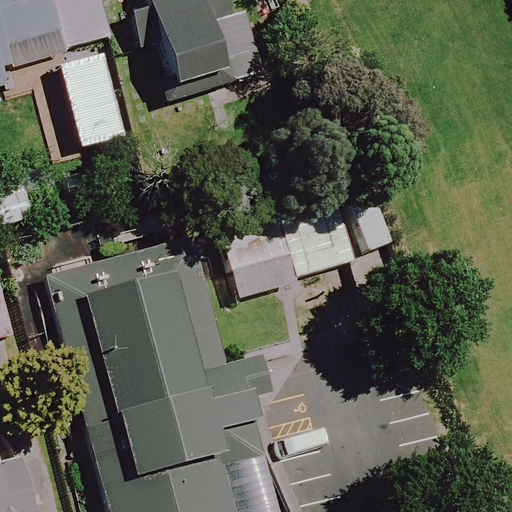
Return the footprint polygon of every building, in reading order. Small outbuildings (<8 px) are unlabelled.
[(60,77),(55,58),(100,45),(87,0),(0,0),(0,93),(20,88),(60,77)] [(242,77),(221,0),(134,0),(161,98),(242,77)] [(343,272),(333,227),(274,241),(284,285),(343,272)] [(287,511),(217,242),(19,294),(76,511),(287,511)] [(0,511),(24,511),(10,443),(0,445),(0,511)]
